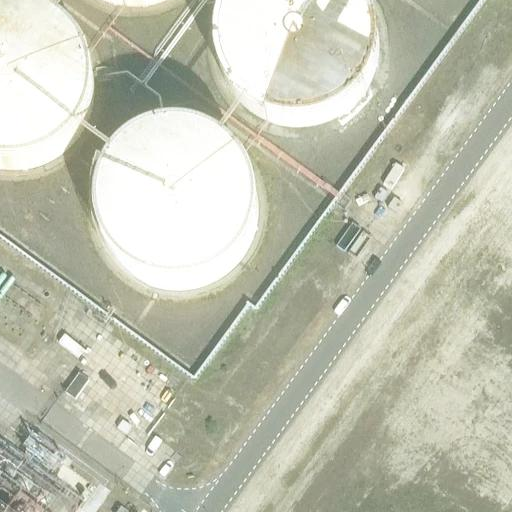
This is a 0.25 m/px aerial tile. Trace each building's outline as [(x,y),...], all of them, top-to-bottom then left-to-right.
[(381,64),(382,48),(381,32),(376,17),(373,10),(369,2),(367,0),(228,0),(228,1),(221,14),(216,29),(214,45),(215,62),(219,77),(226,92),(232,100),(236,106),(243,112),(251,118),(265,126),(281,131),(295,133),(310,132),(316,131),(327,128),(336,124),(343,120),(351,114),(358,108),(368,96),(373,87),(376,80),(381,64)] [(98,105),(100,89),(98,72),(93,57),(90,50),(86,43),(82,37),(76,30),(70,25),(62,19),(48,11),(34,6),(27,5),(18,4),(9,4),(0,5),(0,171),(12,173),(27,172),(33,171),(44,168),(53,164),(60,160),(68,154),(75,148),(85,136),(90,127),(93,120),(98,105)] [(263,224),(265,208),(263,192),(258,176),(255,169),(251,162),(247,156),(241,149),(236,144),(227,138),(213,130),(199,125),(192,124),(183,123),(174,123),(164,125),(155,127),(147,130),(133,138),(122,147),(116,153),(110,160),(103,173),(98,189),(96,205),(97,221),(101,237),(108,251),(114,260),(118,265),(125,271),(133,278),(147,286),(163,290),(177,292),(192,291),(198,290),(209,287),(218,283),(225,279),(233,273),(240,268),(250,255),(255,246),(258,239),(263,224)] [(511,436),(495,437),(495,448),(449,448),(511,485),(511,436)] [(0,511),(21,511),(0,496),(0,511)]
